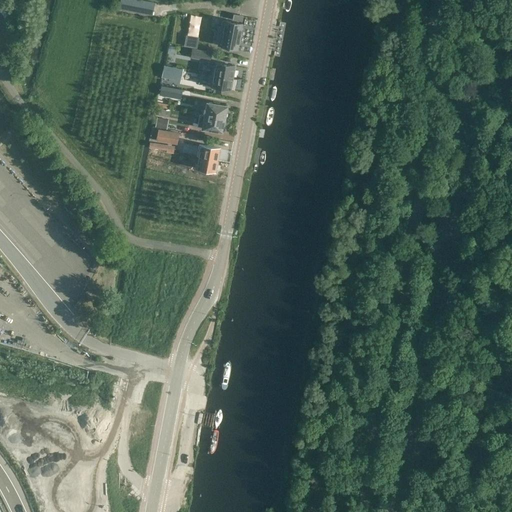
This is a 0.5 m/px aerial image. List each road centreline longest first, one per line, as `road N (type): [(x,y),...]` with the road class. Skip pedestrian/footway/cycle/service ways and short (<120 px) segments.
road 1 (tertiary): [(364,511),(424,172),(430,0)]
road 2 (tertiary): [(179,369),(213,290),(270,0)]
road 3 (tertiary): [(151,511),(179,369)]
